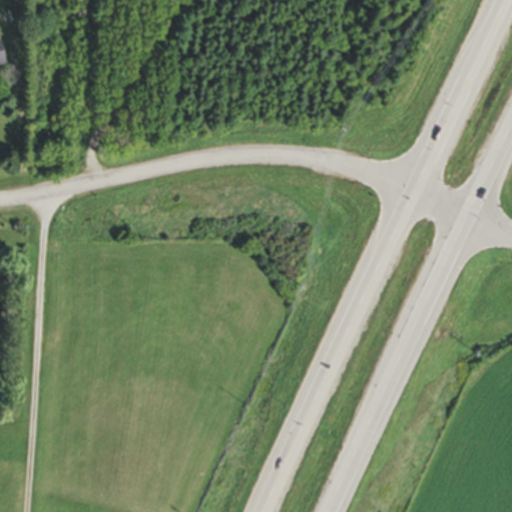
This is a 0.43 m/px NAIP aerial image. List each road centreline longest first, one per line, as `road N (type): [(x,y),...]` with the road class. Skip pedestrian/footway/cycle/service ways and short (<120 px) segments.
road 1 (trunk): [(501,0),(254,511)]
road 2 (trunk): [(327,511),(511,124)]
road 3 (residential): [(412,188),(312,158),(249,154),(0,199)]
